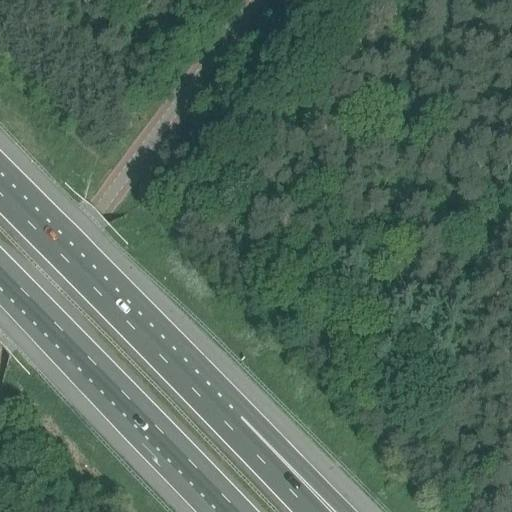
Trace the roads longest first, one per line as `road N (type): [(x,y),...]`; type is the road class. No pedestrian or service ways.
road 1 (tertiary): [(0,344),(259,0)]
road 2 (motorway): [(0,268),(230,511)]
road 3 (motorway): [(222,421),(0,193)]
road 4 (motorway): [(333,511),(222,421)]
road 5 (motorway): [(307,511),(222,421)]
